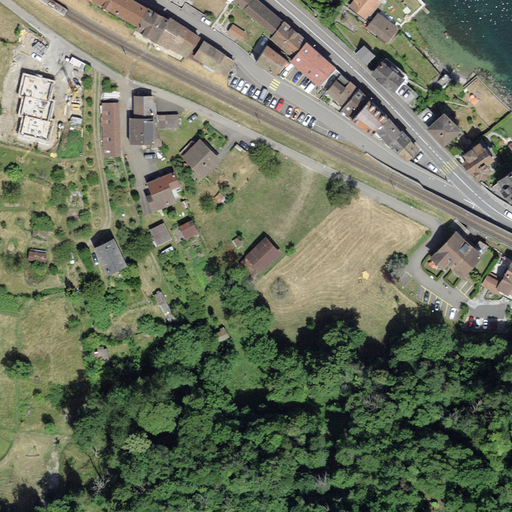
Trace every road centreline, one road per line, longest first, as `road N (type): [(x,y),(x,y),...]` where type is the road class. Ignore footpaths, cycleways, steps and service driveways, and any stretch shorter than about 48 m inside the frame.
road 1 (residential): [(4,0),(125,82),(197,108),(433,222),(439,232),(416,258),(419,276),(475,310),(504,310)]
road 2 (residential): [(155,0),(415,175),(481,199)]
road 3 (primary): [(481,199),(274,0)]
